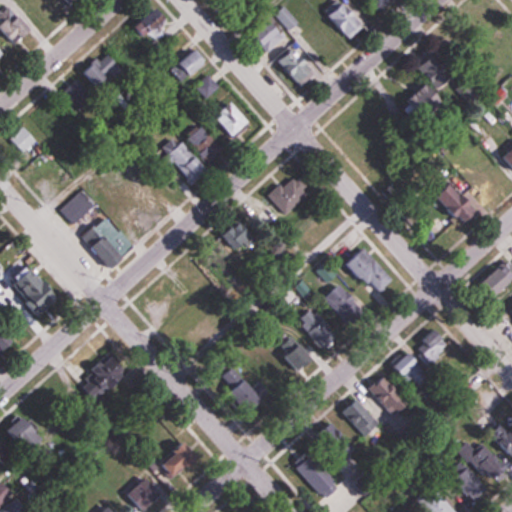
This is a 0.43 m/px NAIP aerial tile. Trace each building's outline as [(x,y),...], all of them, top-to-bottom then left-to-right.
[(58,0),(27,0),(49,20),(64,5),(58,0)] [(365,26),(341,0),(338,0),(325,13),(350,40),(365,26)] [(0,28),(16,45),(34,28),(10,4),(0,13),(0,28)] [(275,15),(291,31),(300,22),(284,6),(275,15)] [(172,20),(159,8),(144,25),(157,37),(172,20)] [(281,33),(272,21),(254,35),(263,47),(281,33)] [(209,60),(196,46),(178,63),(192,76),(209,60)] [(314,74),(290,49),(277,62),(302,86),(314,74)] [(123,67),(106,50),(82,75),(99,92),(123,67)] [(221,87),(208,74),(196,87),(208,99),(221,87)] [(94,94),(77,77),(62,91),(79,108),(94,94)] [(231,144),(255,131),(239,102),(215,115),(231,144)] [(35,118),(47,131),(63,116),(51,103),(35,118)] [(217,166),(230,153),(201,123),(187,137),(217,166)] [(38,139),(23,126),(10,141),(24,154),(38,139)] [(195,187),(212,170),(183,141),(166,158),(195,187)] [(284,214),(309,194),(293,174),(268,195),(284,214)] [(62,209),(75,223),(94,205),(82,191),(62,209)] [(111,202),(146,236),(167,214),(146,193),(139,201),(130,192),(125,198),(120,192),(111,202)] [(340,223),(329,209),(300,233),(311,247),(340,223)] [(347,263),(379,293),(395,276),(363,246),(347,263)] [(43,293),(40,290),(24,302),(36,319),(63,298),(53,285),(43,293)] [(397,369),(412,378),(424,359),(409,350),(397,369)] [(35,426),(23,414),(6,432),(19,444),(35,426)] [(502,470),(485,445),(473,454),(490,479),(502,470)] [(0,479),(0,511),(25,511),(28,510),(14,495),(15,494),(0,479)] [(102,511),(124,511),(115,501),(102,511)]
